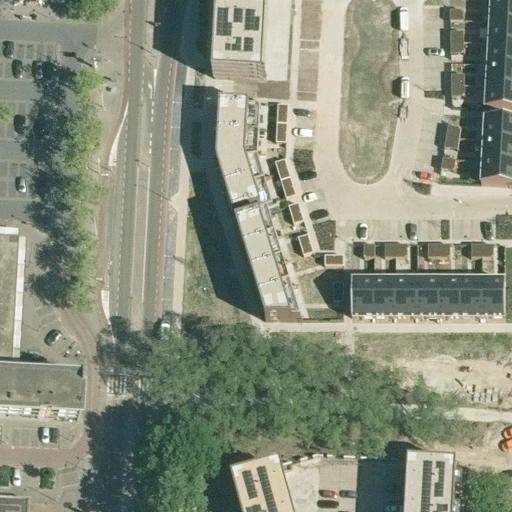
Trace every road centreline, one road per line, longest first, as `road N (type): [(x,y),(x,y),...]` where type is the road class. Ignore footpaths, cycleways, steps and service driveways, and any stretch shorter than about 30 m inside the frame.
road 1 (tertiary): [(137,511),(168,0)]
road 2 (tertiary): [(139,0),(113,511)]
road 3 (residential): [(333,0),(325,156),(343,208),(393,206)]
road 4 (residential): [(393,206),(411,104),(411,0)]
